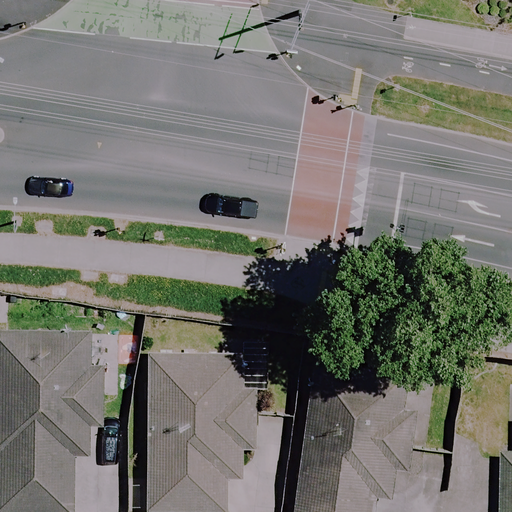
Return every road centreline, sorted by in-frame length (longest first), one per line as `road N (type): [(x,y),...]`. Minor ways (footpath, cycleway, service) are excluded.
road 1 (secondary): [(511,202),(320,158),(183,138)]
road 2 (secondary): [(183,138),(0,128)]
road 3 (unclassified): [(181,0),(183,138)]
